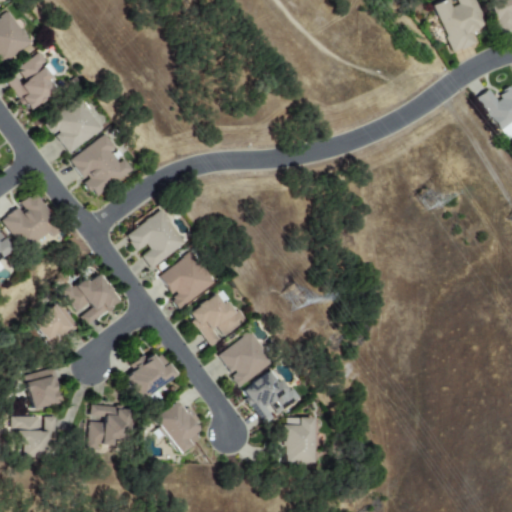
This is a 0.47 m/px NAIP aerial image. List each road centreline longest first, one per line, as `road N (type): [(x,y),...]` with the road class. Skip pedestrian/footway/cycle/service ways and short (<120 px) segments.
road 1 (residential): [(91,234),(180,174),(308,159),(369,139),(511,56)]
road 2 (residential): [(231,439),(224,412),(91,234)]
road 3 (residential): [(91,234),(0,115)]
